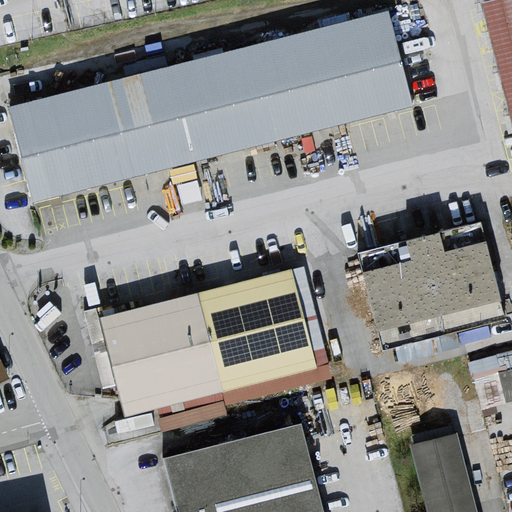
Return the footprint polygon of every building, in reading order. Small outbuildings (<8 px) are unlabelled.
[(511,123),(511,0),(485,0),(480,2),(511,123)] [(410,106),(388,18),(15,114),(38,202),(410,106)] [(356,251),(380,342),(500,312),(476,220),(356,251)] [(314,364),(289,268),(102,316),(126,411),(314,364)] [(0,374),(10,369),(0,348),(0,374)] [(322,511),(297,422),(159,460),(173,511),(322,511)] [(471,511),(453,434),(410,444),(425,511),(471,511)]
